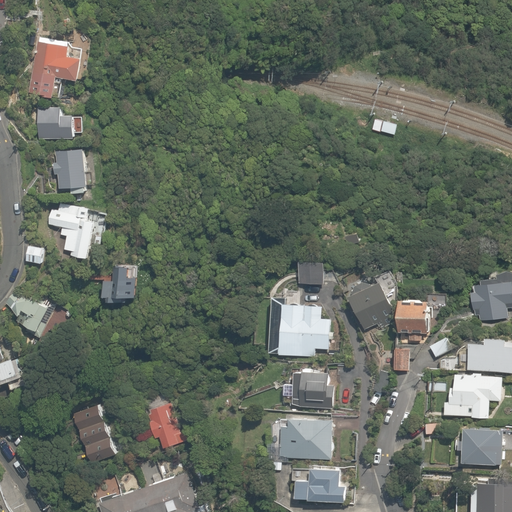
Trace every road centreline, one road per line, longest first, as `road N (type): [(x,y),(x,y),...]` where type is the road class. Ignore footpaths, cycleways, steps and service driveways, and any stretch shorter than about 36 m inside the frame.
road 1 (residential): [(0,146),(14,233),(0,289)]
road 2 (unclassified): [(406,386),(385,470),(395,511)]
